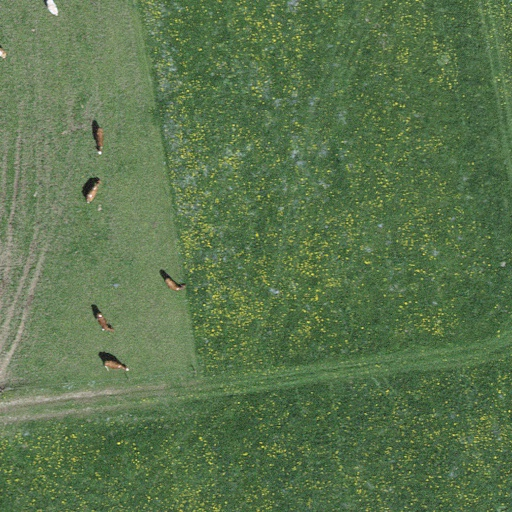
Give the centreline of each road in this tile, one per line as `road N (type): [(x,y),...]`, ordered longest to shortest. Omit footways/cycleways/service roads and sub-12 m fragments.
road 1 (track): [(0,419),(111,410),(495,351),(511,330)]
road 2 (track): [(511,217),(476,0)]
